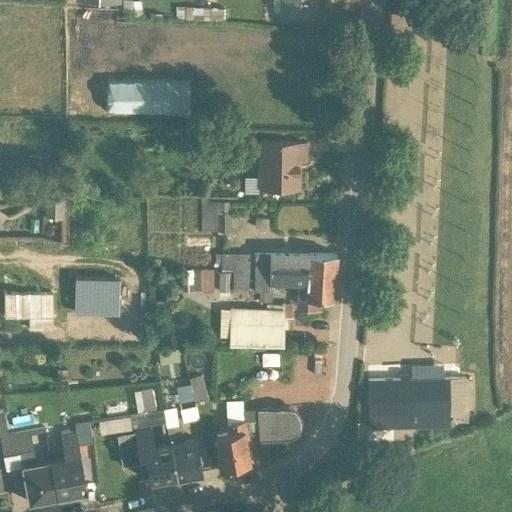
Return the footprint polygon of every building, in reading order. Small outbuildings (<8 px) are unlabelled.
[(131,0),(122,0),(122,16),(140,16),(140,1),(132,1),(131,0)] [(271,0),(271,7),(277,8),(277,9),(313,11),(313,0),(271,0)] [(223,7),(177,6),(177,18),(223,20),(223,7)] [(259,135),(257,183),(297,184),(298,155),(304,155),(304,137),(259,135)] [(229,226),(230,195),(199,195),(199,226),(229,226)] [(296,249),(213,248),(213,257),(218,258),(219,265),(230,265),(230,281),(246,283),(257,283),(267,283),(267,278),(296,279),(296,249)] [(334,250),(296,249),(296,279),(296,292),(295,305),(318,306),(319,294),(330,294),(334,250)] [(200,287),(210,287),(210,263),(180,263),(180,285),(191,285),(191,283),(199,283),(200,287)] [(72,309),(120,309),(120,277),(73,277),(72,309)] [(257,296),(269,296),(269,284),(267,283),(257,283),(257,296)] [(227,331),(227,339),(281,340),(282,324),(291,323),(290,300),(264,298),(264,303),(228,302),(228,303),(218,303),(218,331),(227,331)] [(26,313),(0,313),(0,334),(26,333),(26,313)] [(188,372),(193,396),(205,393),(200,369),(188,372)] [(366,376),(367,425),(449,425),(449,419),(466,419),(466,406),(469,406),(470,377),(466,377),(466,375),(449,375),(449,373),(408,373),(407,369),(397,369),(397,376),(366,376)] [(192,394),(189,378),(174,381),(177,397),(192,394)] [(155,402),(153,382),(133,384),(136,404),(155,402)] [(181,418),(197,415),(194,401),(177,405),(181,418)] [(257,437),(288,435),(291,433),(295,431),(298,427),(299,424),(300,421),(300,416),(299,412),(296,408),(293,404),(289,402),(286,401),(241,406),(241,414),(256,413),(256,426),(257,437)] [(161,404),(123,410),(124,424),(158,419),(161,431),(166,430),(161,404)] [(174,408),(163,410),(173,472),(200,468),(194,433),(183,434),(180,420),(177,421),(174,408)] [(214,446),(217,466),(235,462),(235,460),(251,457),(246,426),(256,426),(256,413),(241,414),(224,418),(225,428),(213,430),(216,446),(214,446)] [(48,455),(55,493),(79,488),(77,477),(83,476),(76,439),(89,435),(86,416),(72,418),(73,426),(59,428),(62,452),(48,455)] [(43,423),(0,430),(0,445),(4,466),(19,463),(27,498),(55,493),(48,455),(34,457),(29,430),(43,427),(43,423)] [(149,423),(133,426),(132,426),(133,427),(115,431),(121,461),(138,458),(139,459),(144,459),(147,477),(173,472),(167,437),(153,440),(149,423)]
